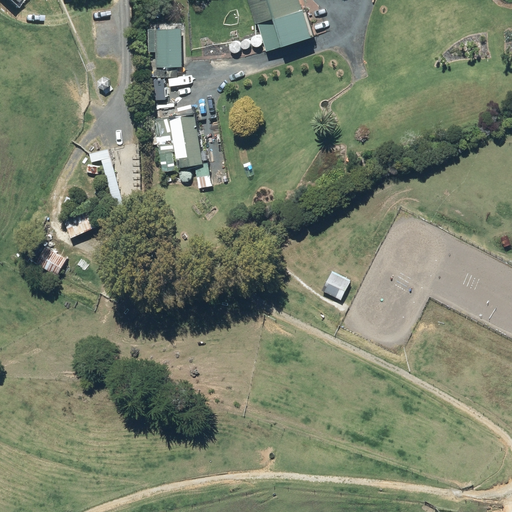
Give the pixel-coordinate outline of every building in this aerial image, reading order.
[(300,27),(290,0),(258,0),(271,37),(300,27)] [(183,28),(149,27),(149,51),(158,51),(158,66),(153,66),(152,76),(182,76),(183,28)] [(189,101),(148,107),(155,149),(173,146),(175,159),(198,155),(189,101)] [(115,205),(125,202),(110,149),(89,155),(91,162),(102,159),(115,205)] [(211,174),(199,175),(200,189),(212,188),(211,174)] [(65,220),(73,237),(103,224),(95,206),(65,220)] [(70,258),(48,245),(37,263),(59,276),(70,258)] [(351,280),(333,271),(323,290),(341,299),(351,280)]
